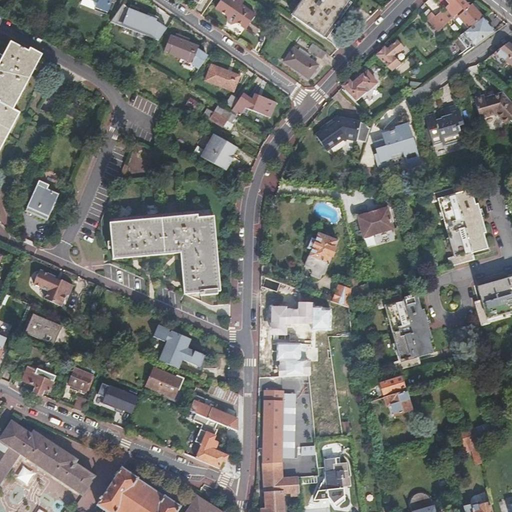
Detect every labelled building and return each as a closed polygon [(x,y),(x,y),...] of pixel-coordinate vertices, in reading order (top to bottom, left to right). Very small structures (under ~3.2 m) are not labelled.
[(94,0),(96,1),(94,7),(106,12),(110,0),(94,0)] [(220,0),(217,6),(245,27),(255,14),(240,3),(242,0),(220,0)] [(297,0),(289,14),(290,15),(291,13),(293,14),(302,0),(297,0)] [(290,15),(323,38),(324,36),(323,35),(346,2),(347,3),(349,0),(348,0),(302,0),(293,14),(291,13),(290,15)] [(324,36),(323,38),(324,39),(350,1),(349,0),(347,3),(346,2),(323,35),(324,36)] [(440,11),(435,16),(443,25),(454,16),(466,5),(461,0),(446,0),(446,1),(448,4),(446,6),(448,9),(443,14),(440,11)] [(480,16),(484,13),(474,1),(470,4),(480,16)] [(467,27),(480,16),(470,4),(467,7),(466,5),(454,16),(455,18),(458,16),(467,27)] [(129,6),(123,21),(150,33),(156,19),(129,6)] [(443,25),(435,16),(431,12),(424,18),(436,31),(443,25)] [(492,32),(480,16),(467,27),(452,39),(461,51),(464,48),(466,51),(472,46),(492,32)] [(170,34),(164,48),(191,60),(197,45),(186,40),(176,36),(170,34)] [(381,48),(375,54),(389,71),(402,60),(396,52),(403,47),(397,40),(386,49),(383,51),(381,48)] [(10,108),(33,68),(39,56),(12,41),(5,53),(0,62),(0,143),(17,112),(10,108)] [(326,52),(313,42),(308,49),(321,59),(326,52)] [(293,47),(283,59),(307,77),(316,64),(293,47)] [(411,58),(395,68),(399,74),(415,64),(411,58)] [(211,64),(205,78),(231,89),(238,74),(211,64)] [(182,80),(189,85),(196,73),(189,68),(182,80)] [(343,89),(342,90),(354,102),(378,81),(367,69),(359,76),(358,75),(355,75),(352,77),(351,80),(353,82),(349,85),(346,81),(343,83),(341,86),(343,89)] [(250,99),(241,92),(229,109),(237,114),(242,105),(268,117),(274,102),(252,93),(250,99)] [(480,96),(471,99),(477,118),(492,113),(503,123),(511,114),(511,105),(499,92),(481,98),(480,96)] [(229,93),(222,103),(227,108),(235,98),(229,93)] [(208,106),(191,97),(183,107),(201,117),(208,106)] [(441,105),(442,109),(457,105),(455,101),(441,105)] [(433,115),(432,113),(422,115),(430,143),(439,141),(440,143),(440,146),(461,140),(457,126),(462,125),(457,105),(442,109),(442,112),(438,114),(439,119),(434,121),(433,115)] [(215,115),(209,123),(222,130),(228,122),(215,115)] [(355,142),(364,144),(370,125),(370,126),(369,126),(368,126),(367,126),(366,126),(365,125),(365,124),(364,124),(364,123),(363,123),(362,122),(361,122),(360,122),(360,123),(359,123),(339,118),(338,117),(330,121),(331,122),(332,124),(326,127),(325,126),(325,125),(319,129),(320,130),(314,135),(324,151),(343,139),(355,142)] [(388,136),(377,139),(380,150),(376,152),(379,165),(390,162),(389,158),(406,154),(409,166),(421,163),(412,124),(399,127),(399,128),(387,132),(388,136)] [(214,134),(201,156),(228,170),(240,149),(214,134)] [(39,179),(27,204),(49,214),(58,191),(48,186),(50,184),(39,179)] [(444,218),(440,219),(446,239),(449,238),(454,256),(448,258),(446,258),(448,265),(471,259),(469,252),(485,247),(468,190),(452,195),(450,188),(427,194),(430,202),(432,202),(438,200),(444,218)] [(438,220),(440,219),(444,218),(438,200),(432,202),(438,220)] [(376,212),(365,215),(355,218),(362,240),(392,230),(386,209),(376,212)] [(211,215),(111,223),(114,256),(180,250),(183,292),(198,290),(199,293),(217,291),(211,215)] [(320,284),(339,240),(319,232),(302,273),(307,274),(305,278),(320,284)] [(443,240),(448,258),(454,256),(449,238),(446,239),(443,240)] [(55,275),(39,268),(33,282),(48,288),(44,297),(62,305),(66,293),(69,292),(73,283),(61,277),(61,278),(55,276),(55,275)] [(337,283),(334,299),(350,303),(350,294),(351,274),(349,274),(349,282),(337,283)] [(356,274),(351,274),(350,294),(366,290),(365,284),(358,285),(356,274)] [(509,307),(510,310),(511,309),(511,275),(479,285),(483,299),(476,301),(482,321),(482,323),(490,321),(489,319),(489,318),(487,312),(509,307)] [(394,319),(390,320),(396,341),(399,340),(401,346),(405,358),(399,360),(395,361),(397,368),(422,361),(420,355),(433,351),(429,337),(418,295),(416,295),(415,292),(405,294),(406,298),(403,298),(402,292),(378,299),(380,306),(383,305),(389,303),(394,319)] [(285,307),(273,307),(273,333),(285,333),(285,324),(290,324),(290,323),(312,323),(312,329),(331,329),(331,309),(322,309),(322,306),(313,306),(313,302),(299,302),(299,310),(285,309),(285,307)] [(388,320),(390,320),(394,319),(389,303),(383,305),(388,320)] [(511,312),(510,310),(509,307),(487,312),(489,318),(511,312)] [(37,328),(35,333),(53,341),(61,323),(33,310),(27,324),(37,328)] [(25,329),(35,333),(37,328),(27,324),(25,329)] [(165,360),(178,366),(182,358),(198,365),(203,355),(186,347),(191,337),(160,324),(155,336),(165,340),(158,357),(165,360)] [(395,347),(399,360),(405,358),(401,346),(399,340),(396,341),(394,342),(395,347)] [(305,345),(277,344),(276,361),(280,361),(280,378),(307,378),(307,362),(305,362),(305,345)] [(9,347),(1,366),(12,371),(20,352),(9,347)] [(36,384),(34,390),(43,394),(45,388),(50,391),(54,380),(36,372),(37,369),(28,365),(23,378),(36,384)] [(74,366),(68,382),(85,390),(91,374),(74,366)] [(154,366),(147,383),(174,395),(181,378),(154,366)] [(23,378),(16,376),(14,382),(21,385),(23,378)] [(381,383),(384,394),(405,388),(402,377),(381,383)] [(238,392),(228,387),(212,380),(207,391),(238,405),(238,402),(238,392)] [(132,414),(139,398),(102,383),(98,394),(105,397),(102,403),(116,409),(115,411),(122,414),(123,410),(132,414)] [(379,396),(384,394),(381,383),(376,384),(379,396)] [(263,391),(262,464),(282,464),(282,459),(284,394),(284,390),(263,391)] [(406,390),(384,397),(387,405),(391,404),(395,414),(412,409),(406,390)] [(191,409),(195,411),(198,412),(206,415),(211,406),(205,404),(207,399),(197,395),(191,409)] [(79,396),(75,407),(81,409),(85,399),(79,396)] [(191,409),(185,406),(182,413),(192,418),(195,411),(191,409)] [(211,406),(206,415),(218,420),(237,429),(238,419),(238,417),(211,406)] [(202,422),(195,438),(201,441),(216,447),(219,439),(213,437),(217,426),(215,425),(218,420),(206,415),(198,412),(195,411),(192,418),(202,422)] [(0,482),(19,454),(82,496),(95,477),(75,464),(77,460),(34,431),(31,435),(11,422),(0,437),(0,482)] [(341,432),(349,432),(348,422),(340,422),(341,432)] [(493,436),(489,423),(473,428),(477,441),(493,436)] [(477,441),(473,428),(465,430),(469,443),(461,446),(463,454),(471,451),(475,466),(483,464),(481,456),(477,441)] [(469,443),(465,430),(457,432),(461,446),(469,443)] [(216,447),(201,441),(194,456),(219,466),(222,459),(226,461),(229,453),(216,447)] [(313,446),(298,446),(298,456),(313,455),(313,446)] [(322,482),(315,498),(328,500),(335,508),(345,500),(343,482),(349,481),(347,465),(341,466),(340,457),(324,459),(327,482),(322,482)] [(302,495),(301,476),(281,478),(282,464),(262,464),(267,508),(261,508),(261,511),(283,511),(283,492),(293,491),(293,495),(302,495)] [(120,467),(95,504),(106,511),(174,511),(179,505),(162,494),(161,495),(135,479),(137,477),(120,467)] [(414,510),(415,511),(433,507),(433,506),(433,505),(433,504),(433,503),(433,502),(432,501),(432,500),(431,499),(430,498),(429,497),(428,496),(427,496),(427,495),(425,495),(425,494),(424,494),(423,494),(422,494),(421,494),(420,494),(419,494),(418,495),(417,496),(416,496),(415,497),(415,498),(415,499),(414,500),(414,501),(413,502),(413,505),(413,507),(413,508),(414,509),(414,510)] [(222,511),(222,510),(193,495),(182,511),(222,511)] [(470,502),(470,504),(472,511),(491,511),(488,500),(479,502),(479,500),(470,502)]
